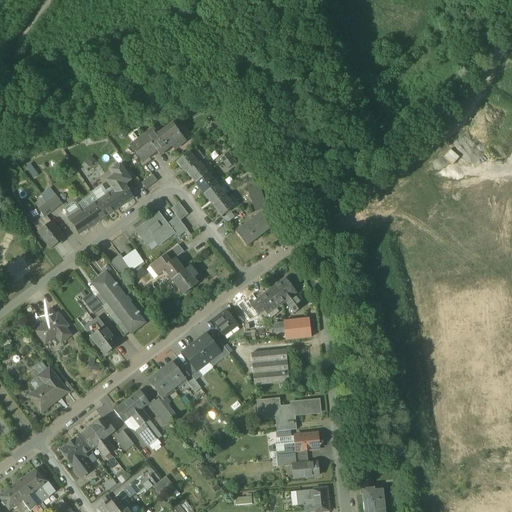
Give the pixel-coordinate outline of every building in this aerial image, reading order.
[(225,116),(211,125),(214,130),(228,121),(225,116)] [(162,133),(171,145),(175,150),(185,142),(172,125),(162,133)] [(171,145),(162,133),(158,136),(153,130),(145,136),(157,151),(159,155),(171,145)] [(157,151),(145,136),(131,146),(143,162),(157,151)] [(188,153),(177,162),(186,173),(187,172),(197,164),(191,156),(188,153)] [(231,159),(227,154),(221,159),(224,164),(231,159)] [(231,159),(224,164),(228,169),(235,164),(231,159)] [(197,164),(187,172),(196,183),(207,174),(201,167),(199,163),(197,164)] [(130,180),(123,170),(117,174),(124,184),(130,180)] [(119,187),(114,190),(98,202),(107,216),(124,204),(133,198),(124,184),(117,174),(113,177),(119,187)] [(207,174),(196,183),(205,194),(216,185),(210,178),(207,174)] [(153,175),(141,183),(146,190),(157,182),(153,175)] [(256,178),(245,181),(247,187),(258,183),(256,178)] [(247,187),(249,192),(260,188),(258,183),(247,187)] [(216,185),(205,194),(213,205),(225,197),(219,189),(216,185)] [(260,188),(249,192),(250,197),(261,193),(260,188)] [(48,189),(41,195),(46,202),(54,196),(48,189)] [(261,193),(250,197),(252,202),(263,198),(261,193)] [(62,204),(55,195),(46,202),(46,203),(53,212),(62,204)] [(225,197),(213,205),(222,217),(233,208),(227,200),(225,197)] [(263,198),(252,202),(254,206),(265,202),(263,198)] [(81,212),(80,213),(90,227),(107,216),(98,202),(81,212)] [(265,202),(254,206),(256,211),(267,207),(265,202)] [(46,203),(37,209),(44,219),(53,212),(46,203)] [(79,208),(66,217),(79,235),(90,227),(80,213),(81,212),(79,208)] [(261,213),(235,232),(247,247),(272,227),(261,213)] [(174,234),(158,214),(136,231),(147,245),(154,240),(159,245),(174,234)] [(63,238),(51,222),(37,232),(50,248),(63,238)] [(178,245),(170,252),(175,259),(184,252),(178,245)] [(170,252),(153,265),(160,274),(164,270),(163,268),(175,259),(170,252)] [(120,255),(109,263),(120,278),(131,269),(120,255)] [(175,259),(163,268),(164,270),(172,281),(185,272),(175,259)] [(185,272),(172,281),(183,295),(183,294),(186,295),(191,292),(190,289),(198,283),(193,278),(196,275),(190,267),(185,272)] [(114,285),(104,273),(91,284),(99,294),(107,304),(110,309),(124,298),(115,287),(117,286),(115,284),(114,285)] [(296,293),(285,279),(270,291),(281,304),(285,301),(294,313),(302,307),(293,295),(296,293)] [(270,291),(251,305),(258,315),(264,310),(268,314),(281,304),(270,291)] [(92,293),(82,300),(93,315),(103,307),(95,297),(92,293)] [(107,304),(99,294),(95,297),(103,307),(107,304)] [(124,298),(110,309),(114,313),(122,323),(130,334),(144,323),(137,315),(139,314),(138,313),(137,314),(124,298)] [(251,305),(238,315),(245,325),(258,315),(251,305)] [(55,317),(49,310),(41,317),(46,324),(36,332),(45,344),(56,336),(61,343),(69,336),(64,329),(67,327),(58,315),(55,317)] [(226,311),(212,322),(223,336),(237,326),(226,311)] [(122,323),(114,313),(110,316),(118,327),(122,323)] [(98,318),(84,329),(91,338),(104,356),(119,345),(105,327),(98,318)] [(309,319),(284,322),(285,333),(286,341),(310,338),(309,319)] [(284,322),(276,322),(276,324),(275,324),(276,333),(285,333),(284,322)] [(214,344),(206,335),(199,340),(200,340),(195,344),(208,362),(219,354),(213,346),(214,345),(214,344)] [(230,355),(219,340),(214,344),(214,345),(213,346),(219,354),(224,359),(230,355)] [(208,362),(195,344),(189,348),(182,353),(190,363),(191,363),(197,371),(208,362)] [(286,350),(252,353),(255,387),(289,383),(289,382),(287,358),(286,350)] [(94,363),(95,358),(90,357),(89,368),(99,369),(100,364),(94,363)] [(44,385),(29,397),(41,413),(54,403),(51,399),(56,394),(58,396),(66,390),(50,369),(48,370),(42,362),(35,367),(42,375),(38,378),(44,385)] [(197,371),(191,363),(190,363),(184,367),(193,379),(195,381),(202,376),(197,371)] [(175,365),(163,375),(173,388),(174,389),(186,380),(175,365)] [(163,375),(162,374),(150,383),(161,398),(173,388),(163,375)] [(195,381),(193,379),(188,383),(195,393),(201,389),(195,381)] [(140,391),(127,401),(145,424),(150,420),(142,410),(150,404),(140,391)] [(292,406),(280,407),(279,399),(258,401),(260,418),(261,418),(260,415),(267,414),(267,417),(280,416),(281,424),(294,423),(293,412),(298,412),(298,413),(320,411),(319,400),(292,402),(292,406)] [(127,401),(114,411),(124,424),(125,423),(129,429),(133,426),(149,447),(157,440),(145,424),(127,401)] [(167,405),(164,401),(158,405),(166,415),(171,411),(167,405)] [(166,415),(158,405),(153,409),(163,422),(163,423),(166,425),(171,421),(166,415)] [(176,417),(171,411),(166,415),(171,421),(176,417)] [(105,417),(96,424),(95,425),(92,428),(103,442),(106,439),(116,431),(105,417)] [(294,423),(281,424),(281,432),(291,431),(295,430),(294,423)] [(103,442),(92,428),(81,436),(92,450),(98,445),(103,442)] [(281,432),(277,432),(276,432),(276,439),(279,439),(279,438),(291,437),(291,431),(281,432)] [(134,445),(123,432),(114,438),(125,452),(134,445)] [(291,437),(279,438),(279,439),(280,445),(279,445),(295,443),(296,452),(307,451),(319,449),(319,448),(321,445),(318,442),(317,434),(291,437)] [(81,436),(65,448),(64,453),(73,465),(85,455),(92,450),(81,436)] [(115,450),(106,439),(103,442),(111,453),(115,450)] [(111,453),(103,442),(98,445),(99,448),(106,457),(111,453)] [(279,445),(275,445),(275,446),(276,446),(276,452),(277,460),(295,458),(295,452),(296,452),(295,443),(279,445)] [(85,455),(73,465),(82,477),(91,471),(93,469),(89,464),(85,459),(87,458),(85,455)] [(308,457),(295,458),(296,465),(308,464),(308,457)] [(308,464),(296,465),(295,458),(277,460),(278,468),(293,466),(293,471),(297,470),(298,478),(319,476),(317,463),(308,464)] [(96,459),(89,464),(93,469),(91,471),(93,473),(101,467),(102,466),(96,459)] [(148,463),(143,466),(147,471),(144,473),(153,485),(161,479),(148,463)] [(101,467),(93,473),(100,482),(108,476),(101,467)] [(56,491),(38,468),(35,470),(34,470),(28,474),(28,476),(24,479),(35,493),(43,487),(50,496),(56,491)] [(177,491),(166,477),(161,481),(169,491),(172,495),(177,491)] [(24,479),(12,488),(30,511),(36,506),(31,500),(27,498),(35,493),(24,479)] [(113,479),(104,485),(107,490),(116,484),(113,479)] [(161,481),(153,487),(161,497),(169,491),(161,481)] [(30,511),(12,488),(0,497),(0,498),(3,502),(3,503),(6,507),(7,507),(10,511),(17,506),(21,511),(30,511),(31,511),(30,511)] [(327,488),(300,491),(301,501),(305,501),(306,511),(329,510),(327,488)] [(364,511),(384,511),(383,490),(374,490),(374,488),(363,489),(364,511)] [(120,496),(118,497),(108,505),(106,502),(98,509),(100,511),(106,511),(108,511),(120,511),(126,508),(126,507),(130,504),(131,504),(126,497),(128,496),(124,491),(119,495),(120,496)] [(251,497),(235,498),(236,506),(252,504),(251,497)] [(191,511),(193,511),(186,502),(182,506),(186,511),(191,511)]
